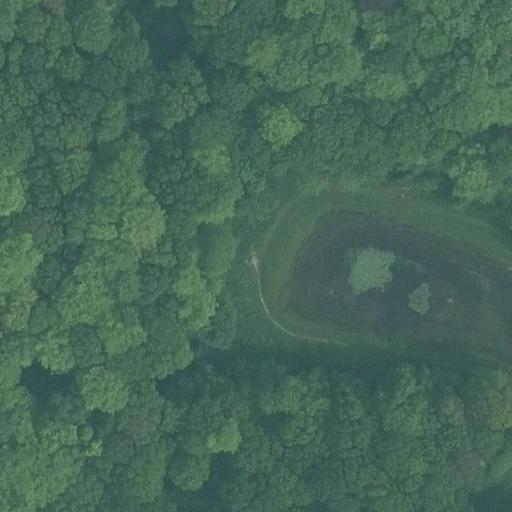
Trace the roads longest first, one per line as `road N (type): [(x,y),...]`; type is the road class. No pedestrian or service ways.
road 1 (track): [(0,10),(75,13),(171,32),(254,0)]
road 2 (track): [(77,511),(77,497),(194,511)]
